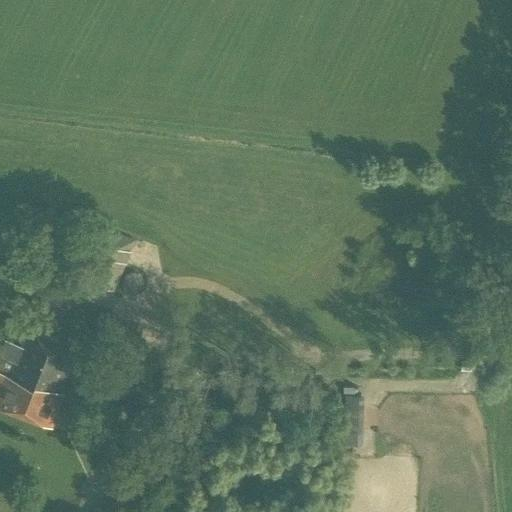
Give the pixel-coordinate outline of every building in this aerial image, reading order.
[(115,290),(136,240),(98,224),(77,274),(83,277),(82,281),(106,292),(108,287),(115,290)] [(49,379),(61,384),(75,346),(28,327),(10,375),(9,375),(24,381),(25,377),(46,386),(49,379)] [(9,375),(10,375),(4,373),(0,382),(0,403),(50,423),(62,391),(59,390),(61,384),(49,379),(46,386),(25,377),(24,381),(9,375)] [(353,414),(353,392),(344,392),(344,414),(353,414)] [(180,438),(200,413),(192,407),(172,432),(166,427),(140,459),(155,471),(181,439),(180,438)] [(178,505),(187,491),(169,478),(159,492),(178,505)]
